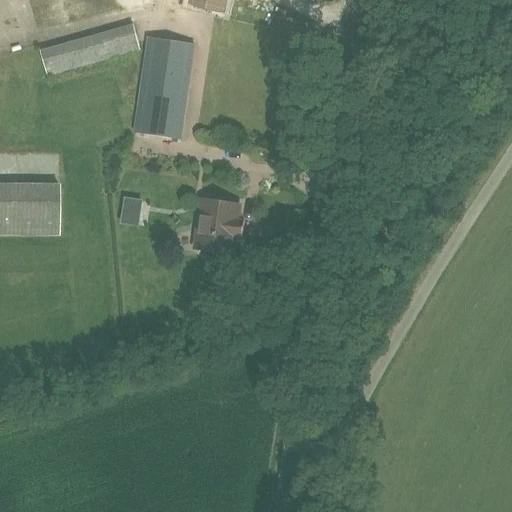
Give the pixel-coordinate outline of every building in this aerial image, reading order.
[(193,0),(192,4),(223,11),(225,0),(193,0)] [(134,25),(41,52),(48,75),(140,49),(134,25)] [(149,39),(135,132),(181,139),(194,45),(149,39)] [(63,184),(0,183),(0,237),(63,237),(63,184)] [(142,226),(145,199),(125,197),(122,224),(142,226)] [(231,236),(243,238),(245,222),(238,221),(240,206),(201,201),(196,248),(202,249),(202,253),(204,255),(216,257),(219,255),(219,251),(230,252),(231,236)]
